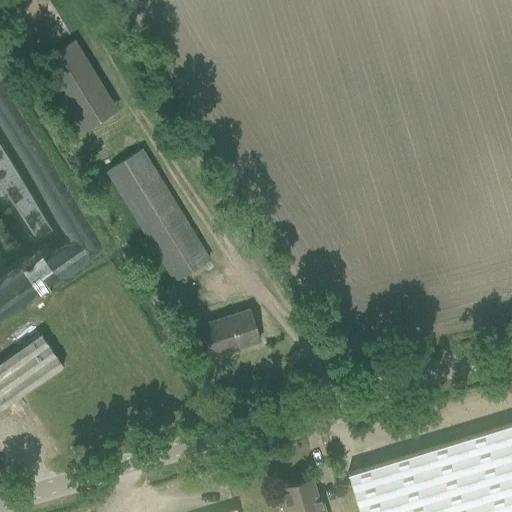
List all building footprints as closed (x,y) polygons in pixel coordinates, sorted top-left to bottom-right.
[(85,128),(119,106),(74,37),(40,59),(85,128)] [(210,256),(142,145),(107,167),(175,278),(210,256)] [(202,324),(211,357),(259,342),(249,309),(202,324)] [(0,410),(63,366),(56,355),(42,335),(0,363),(0,410)] [(364,511),(235,511),(235,509),(224,511),(511,511),(511,421),(352,470),(364,511)] [(311,478),(280,487),(286,506),(283,507),(284,511),(324,511),(320,496),(316,497),(311,478)]
